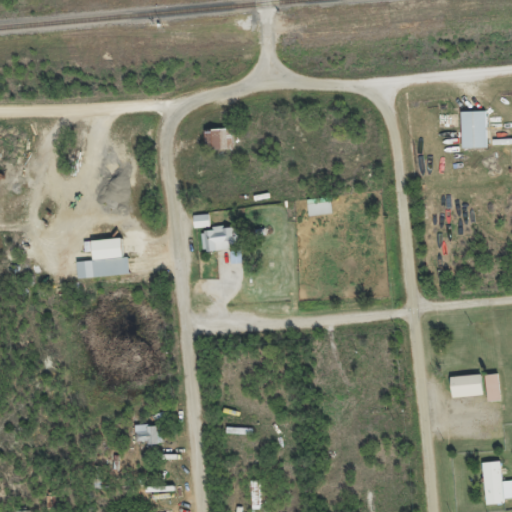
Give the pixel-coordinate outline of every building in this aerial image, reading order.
[(484,155),(483,119),(458,120),(459,156),(484,155)] [(230,157),(229,138),(201,138),(202,158),(230,157)] [(330,222),(328,205),(304,207),(306,224),(330,222)] [(207,235),(207,222),(191,223),(191,236),(207,235)] [(232,257),(231,247),(224,248),(224,236),(198,238),(200,260),(232,257)] [(74,270),(75,287),(127,282),(125,265),(120,265),(118,246),(88,249),(90,268),(74,270)] [(499,408),(495,382),(481,384),(485,410),(499,408)] [(133,433),(133,452),(156,452),(155,432),(133,433)] [(482,511),(501,511),(501,506),(511,505),(511,488),(499,489),(498,469),(480,470),(482,511)]
